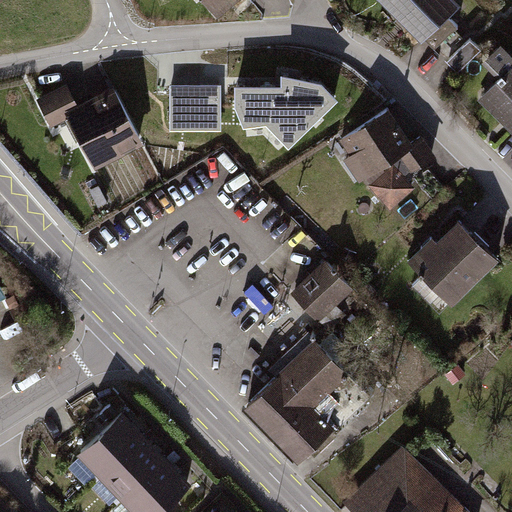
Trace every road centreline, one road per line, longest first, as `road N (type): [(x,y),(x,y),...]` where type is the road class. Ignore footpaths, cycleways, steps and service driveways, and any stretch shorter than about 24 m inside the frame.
road 1 (residential): [(511,197),(388,76),(333,39),(309,32),(212,34),(118,45)]
road 2 (primary): [(308,511),(137,336)]
road 3 (primary): [(137,336),(0,196)]
road 4 (residential): [(137,336),(0,422)]
road 5 (residential): [(118,45),(0,67)]
